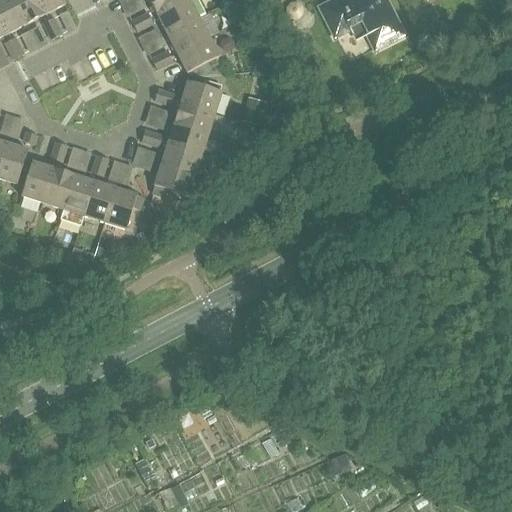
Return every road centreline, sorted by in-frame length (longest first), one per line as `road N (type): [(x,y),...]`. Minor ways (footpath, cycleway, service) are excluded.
road 1 (tertiary): [(204,307),(511,145)]
road 2 (track): [(511,476),(251,369),(217,336)]
road 3 (residential): [(94,33),(117,21),(148,83),(132,129),(98,145),(44,129),(15,73)]
road 4 (tertiary): [(0,416),(204,307)]
